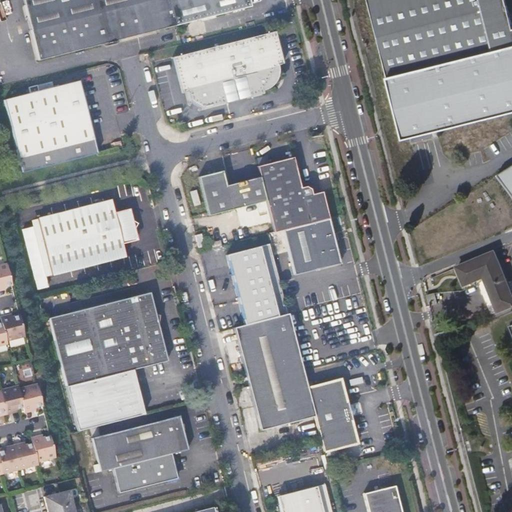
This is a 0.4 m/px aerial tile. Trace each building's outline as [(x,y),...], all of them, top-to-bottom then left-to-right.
[(176,26),(169,0),(24,0),(39,60),(103,44),(109,43),(108,40),(114,38),(115,41),(120,40),(176,26)] [(169,0),(176,26),(252,7),(249,0),(169,0)] [(511,22),(506,0),(367,0),(402,141),(511,113),(511,22)] [(284,64),(276,32),(270,33),(278,65),(284,64)] [(278,65),(270,33),(180,55),(189,91),(191,101),(194,103),(196,100),(203,104),(201,107),(204,108),(227,102),(222,83),(244,77),(249,97),(264,93),(264,90),(271,88),(275,86),(277,83),(278,78),(279,72),(278,65)] [(189,91),(180,55),(174,57),(183,92),(189,91)] [(222,83),(227,102),(249,97),(244,77),(222,83)] [(81,80),(6,98),(20,156),(24,172),(99,153),(95,138),(81,80)] [(275,232),(282,231),(329,219),(322,192),(312,194),(311,189),(307,185),(303,186),(296,156),(258,166),(260,173),(267,200),(275,232)] [(511,162),(494,174),(511,198),(511,162)] [(209,215),(267,200),(260,173),(224,183),(221,171),(199,177),(209,215)] [(136,228),(134,218),(132,211),(129,209),(117,212),(114,200),(41,218),(54,273),(128,255),(125,242),(136,239),(138,235),(136,228)] [(54,273),(41,218),(30,220),(31,227),(21,230),(36,291),(48,288),(45,275),(54,273)] [(329,219),(282,231),(294,276),(337,266),(340,261),(335,242),(332,243),(331,236),(334,236),(329,219)] [(203,233),(196,235),(200,248),(206,246),(203,233)] [(285,315),(267,246),(228,257),(245,325),(285,315)] [(511,294),(495,252),(457,267),(464,284),(484,277),(498,311),(511,304),(511,294)] [(0,267),(0,293),(1,293),(0,291),(11,288),(6,266),(0,267)] [(150,293),(141,295),(136,297),(136,299),(126,301),(126,299),(50,318),(67,386),(134,369),(167,361),(159,326),(165,318),(155,315),(152,315),(151,309),(154,308),(150,293)] [(261,430),(315,416),(308,388),(304,371),(290,317),(289,313),(285,315),(245,325),(234,328),(261,430)] [(0,325),(4,343),(23,339),(17,317),(7,320),(6,318),(2,318),(0,319),(0,325)] [(134,369),(67,386),(78,431),(145,414),(134,369)] [(322,443),(325,443),(327,450),(348,445),(349,447),(357,444),(354,431),(354,430),(351,416),(348,414),(347,409),(348,406),(345,392),(344,392),(341,379),(331,381),(332,382),(308,388),(315,416),(316,420),(321,439),(322,443)] [(35,388),(17,392),(22,410),(23,415),(26,414),(31,413),(31,411),(41,409),(35,388)] [(22,410),(17,392),(16,389),(0,393),(0,398),(4,415),(5,417),(9,416),(12,415),(11,413),(22,410)] [(93,438),(100,465),(101,472),(114,469),(171,454),(188,450),(180,416),(93,438)] [(321,439),(316,420),(289,427),(294,445),(321,439)] [(28,444),(33,463),(51,458),(45,437),(34,439),(34,437),(30,438),(27,439),(28,444)] [(34,466),(33,463),(28,444),(17,447),(17,444),(13,445),(10,446),(16,470),(34,466)] [(0,473),(16,470),(10,446),(6,447),(3,448),(4,450),(0,451),(0,473)] [(178,479),(171,454),(114,469),(120,493),(178,479)] [(331,511),(325,485),(286,494),(279,505),(281,511),(331,511)] [(400,511),(394,486),(363,494),(367,511),(400,511)] [(46,509),(46,511),(64,511),(74,510),(70,495),(44,502),(46,509)]
